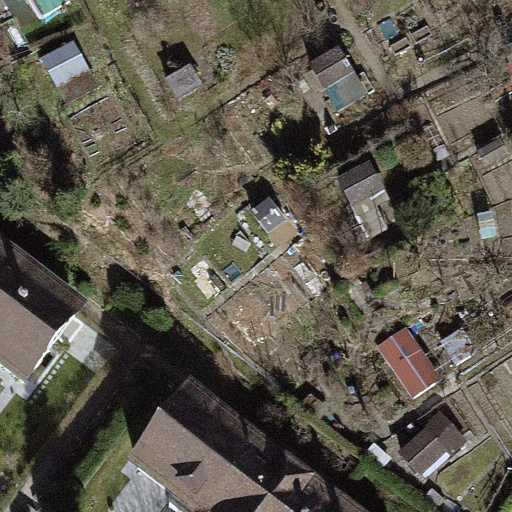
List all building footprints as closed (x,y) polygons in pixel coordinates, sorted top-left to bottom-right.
[(340,107),(371,92),(348,42),(316,57),(340,107)] [(0,363),(27,383),(80,309),(6,256),(0,265),(0,363)] [(386,347),(420,391),(444,373),(409,329),(386,347)] [(209,511),(259,447),(189,393),(134,465),(173,494),(167,503),(178,511),(209,511)] [(449,409),(403,444),(426,473),(471,437),(449,409)] [(315,511),(326,497),(259,447),(209,511),(315,511)] [(346,511),(326,497),(315,511),(346,511)]
